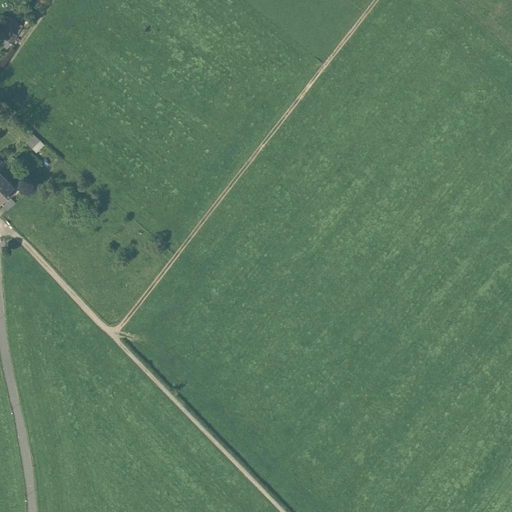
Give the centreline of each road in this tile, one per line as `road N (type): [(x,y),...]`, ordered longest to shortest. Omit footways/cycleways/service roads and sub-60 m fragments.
road 1 (track): [(370,0),(108,327)]
road 2 (track): [(0,227),(22,238),(287,511)]
road 3 (unclassified): [(33,511),(0,285)]
